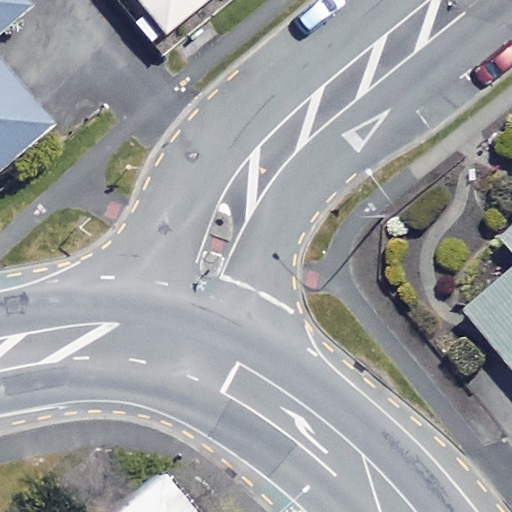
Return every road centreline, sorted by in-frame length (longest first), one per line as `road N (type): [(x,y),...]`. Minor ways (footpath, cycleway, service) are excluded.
road 1 (residential): [(101,341),(143,295),(194,193),(229,162),(275,145)]
road 2 (residential): [(275,145),(269,228),(237,377)]
road 3 (residential): [(237,377),(337,451),(396,511)]
road 4 (residential): [(275,145),(401,42)]
road 5 (residential): [(101,341),(181,351),(237,377)]
